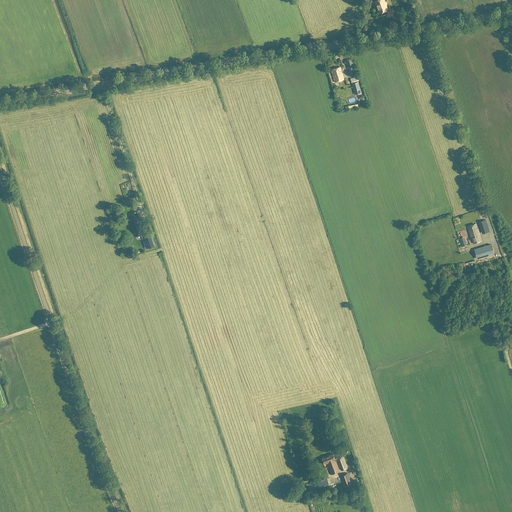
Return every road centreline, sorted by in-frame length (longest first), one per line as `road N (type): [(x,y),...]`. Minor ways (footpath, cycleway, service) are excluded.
road 1 (unclassified): [(0,103),(511,16)]
road 2 (unclassified): [(120,511),(0,171)]
